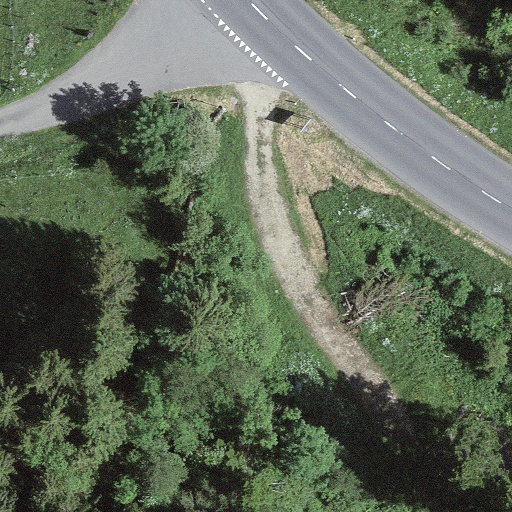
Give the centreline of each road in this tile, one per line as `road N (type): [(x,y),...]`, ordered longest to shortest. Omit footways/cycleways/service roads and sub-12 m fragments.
road 1 (secondary): [(250,0),(375,115),(511,210)]
road 2 (unclassified): [(250,0),(130,72),(0,126)]
